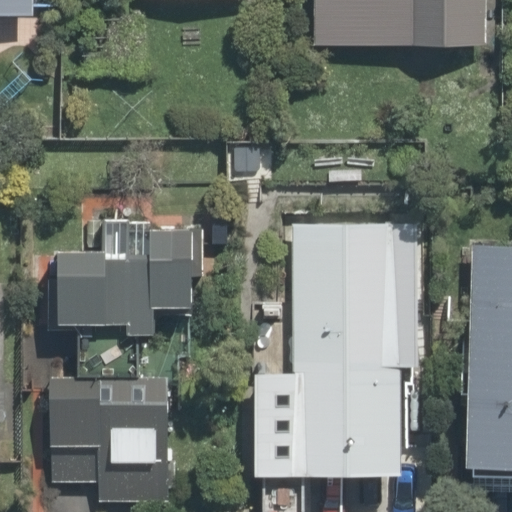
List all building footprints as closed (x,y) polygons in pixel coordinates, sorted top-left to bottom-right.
[(0,0),(0,22),(30,24),(30,0),(0,0)] [(410,51),(410,0),(302,0),(303,51),(410,51)] [(410,0),(410,51),(475,51),(475,0),(410,0)] [(411,220),(289,218),(284,475),(407,477),(411,220)] [(511,245),(468,243),(458,462),(511,464),(511,245)] [(186,252),(50,248),(48,334),(184,338),(186,252)] [(96,502),(158,506),(165,389),(54,382),(48,482),(97,485),(96,502)]
